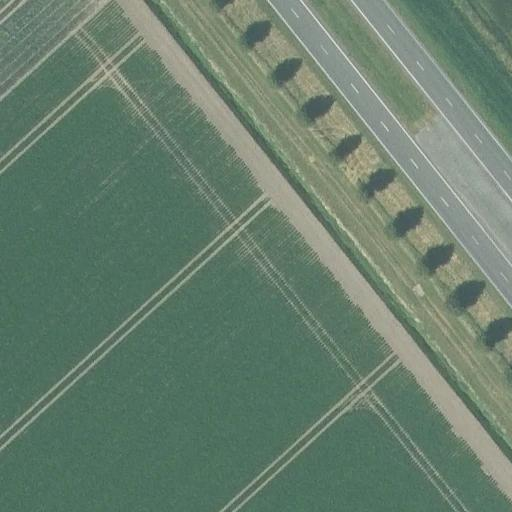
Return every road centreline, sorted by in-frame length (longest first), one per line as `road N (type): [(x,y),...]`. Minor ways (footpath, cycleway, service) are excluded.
road 1 (trunk): [(281,0),(511,290)]
road 2 (trunk): [(511,184),(365,0)]
